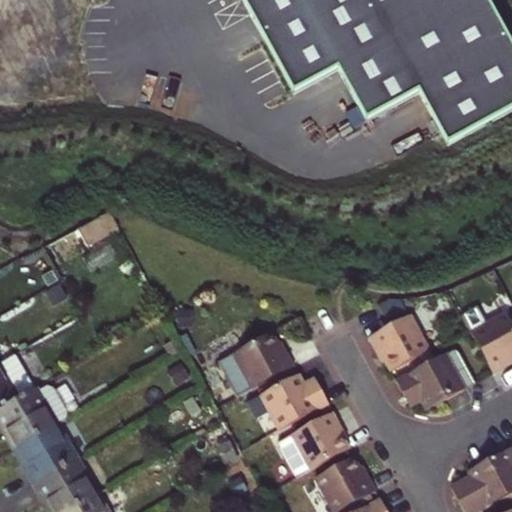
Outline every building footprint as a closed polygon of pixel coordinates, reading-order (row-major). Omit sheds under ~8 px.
[(511,49),(485,0),(239,0),(293,99),(338,74),(366,127),(419,98),(447,151),(511,115),(511,49)] [(129,310),(117,322),(127,333),(139,321),(129,310)] [(511,326),(505,314),(470,333),(493,375),(511,362),(511,326)] [(380,351),(391,372),(430,351),(411,316),(369,339),(376,353),(380,351)] [(23,335),(30,346),(44,338),(38,327),(23,335)] [(237,398),(293,367),(273,332),(218,363),(237,398)] [(426,411),(473,386),(455,352),(397,382),(404,395),(413,391),(421,404),(426,411)] [(0,410),(35,390),(15,355),(0,364),(0,363),(0,410)] [(259,392),(261,397),(293,380),(290,374),(259,392)] [(249,404),(267,438),(329,405),(322,391),(311,397),(303,384),(299,376),(293,380),(261,397),(249,404)] [(314,378),(303,384),(311,397),(322,391),(314,378)] [(0,423),(3,422),(17,448),(53,427),(57,424),(70,417),(50,382),(35,390),(0,410),(0,423)] [(411,409),(421,404),(413,391),(404,395),(411,409)] [(280,443),(299,478),(349,450),(334,414),(280,443)] [(3,422),(0,423),(0,429),(12,450),(17,448),(3,422)] [(57,424),(53,427),(61,441),(66,438),(57,424)] [(25,472),(32,486),(78,459),(66,438),(61,441),(53,427),(17,448),(28,470),(25,472)] [(17,448),(12,450),(25,472),(28,470),(17,448)] [(511,448),(469,473),(471,478),(474,483),(469,485),(466,480),(452,487),(465,511),(477,511),(511,492),(511,448)] [(316,479),(334,511),(337,511),(374,491),(354,457),(316,479)] [(45,497),(53,511),(68,511),(94,497),(85,482),(90,479),(78,459),(32,486),(40,499),(45,497)] [(99,494),(90,479),(85,482),(94,497),(99,494)] [(107,509),(99,494),(94,497),(103,511),(107,509)] [(53,511),(45,497),(40,499),(47,511),(53,511)] [(94,497),(68,511),(109,511),(107,509),(103,511),(94,497)] [(360,511),(387,511),(381,501),(360,511)]
